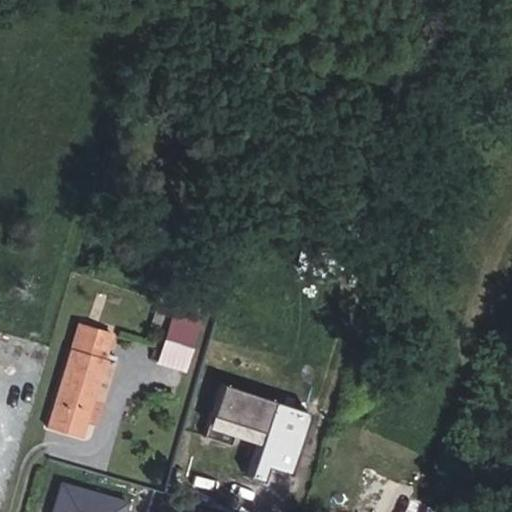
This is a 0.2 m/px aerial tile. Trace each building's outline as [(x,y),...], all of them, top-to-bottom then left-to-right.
[(172,305),(159,362),(189,369),(202,312),(172,305)] [(101,452),(109,431),(133,358),(100,347),(69,442),(101,452)] [(200,446),(227,454),(228,450),(253,456),(252,460),(245,484),(260,488),(264,473),(287,480),(304,417),(215,392),(200,446)] [(101,452),(112,456),(120,435),(109,431),(101,452)] [(228,450),(227,454),(252,460),(253,456),(228,450)] [(418,511),(434,511),(440,492),(425,489),(418,511)] [(456,511),(472,511),(475,501),(460,498),(456,511)]
